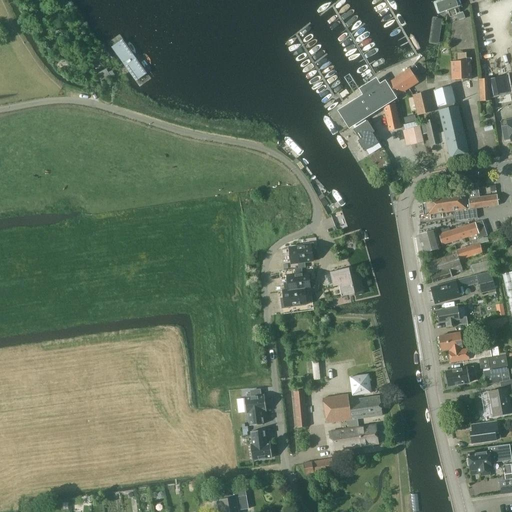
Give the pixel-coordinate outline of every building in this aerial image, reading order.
[(458,6),(455,0),(446,0),(436,4),(440,13),(458,6)] [(462,12),(457,14),(459,20),(465,18),(463,12),(462,12)] [(435,18),(431,42),(439,43),(442,19),(435,18)] [(112,48),(140,87),(151,79),(123,39),(112,48)] [(452,62),(451,62),(452,80),(471,79),(471,61),(467,61),(455,62),(452,62)] [(410,69),(399,76),(408,89),(419,82),(413,74),(418,70),(414,64),(410,69)] [(110,73),(108,69),(99,74),(103,80),(115,74),(114,71),(110,73)] [(507,75),(490,79),(494,96),(510,93),(507,75)] [(396,96),(408,89),(399,76),(388,83),(396,96)] [(491,101),(490,79),(479,79),(480,101),(491,101)] [(363,89),(367,95),(341,111),(350,125),(352,124),(363,117),(383,104),(394,98),(385,84),(380,87),(376,81),(363,89)] [(438,107),(439,109),(455,106),(454,103),(456,103),(451,86),(433,90),(438,107)] [(413,95),(418,115),(423,114),(433,111),(429,92),(413,95)] [(389,131),(401,128),(396,104),(394,98),(383,104),(384,107),(389,131)] [(434,119),(425,122),(419,123),(421,129),(422,134),(424,140),(429,139),(430,146),(440,143),(446,142),(450,160),(469,156),(457,105),(455,106),(439,109),(444,132),(438,133),(434,119)] [(363,117),(352,124),(355,129),(354,130),(360,140),(358,141),(364,151),(378,142),(373,133),(375,132),(368,121),(366,122),(363,117)] [(423,141),(423,140),(424,140),(422,134),(421,129),(419,123),(419,120),(410,122),(405,123),(403,124),(405,129),(403,129),(406,144),(411,143),(423,141)] [(511,140),(511,120),(508,121),(508,125),(501,127),(504,142),(511,140)] [(426,197),(427,203),(422,203),(424,215),(429,215),(454,211),(455,218),(456,221),(477,218),(476,208),(499,205),(497,195),(480,197),(478,183),(468,185),(469,191),(465,192),(426,197)] [(436,230),(419,235),(425,252),(444,247),(443,244),(468,237),(477,234),(478,239),(487,236),(482,220),(476,223),(450,231),(440,234),(439,231),(437,232),(436,230)] [(290,256),(283,257),(285,276),(301,274),(300,262),(308,261),(313,260),(312,253),(315,253),(314,243),(304,244),(304,246),(289,248),(290,256)] [(427,263),(433,282),(453,276),(453,274),(463,271),(459,260),(483,253),(480,243),(456,251),(457,253),(427,263)] [(498,267),(496,258),(472,266),(474,274),(498,267)] [(285,276),(287,291),(311,288),(310,278),(311,278),(311,274),(309,274),(309,268),(308,261),(300,262),(301,274),(285,276)] [(350,268),(331,272),(334,286),(339,285),(342,296),(355,293),(355,296),(364,294),(359,272),(351,274),(350,268)] [(456,282),(457,288),(463,287),(479,283),(481,293),(496,289),(491,272),(456,281),(456,282)] [(511,272),(503,274),(511,315),(511,272)] [(431,288),(435,303),(460,297),(459,295),(463,295),(465,292),(463,287),(457,288),(456,282),(431,288)] [(314,310),(311,288),(287,291),(280,292),(283,314),(314,310)] [(496,303),(499,314),(506,313),(504,302),(496,303)] [(460,318),(458,307),(437,311),(437,313),(436,313),(437,318),(438,318),(439,323),(446,322),(447,327),(468,324),(467,316),(460,318)] [(502,319),(487,321),(489,330),(504,327),(503,325),(505,324),(508,321),(508,317),(502,318),(502,319)] [(468,324),(471,337),(489,333),(489,330),(487,321),(487,320),(468,324)] [(461,332),(440,335),(443,352),(449,351),(464,349),(461,332)] [(467,350),(466,348),(464,349),(449,351),(451,363),(498,355),(497,346),(489,347),(489,346),(467,350)] [(506,355),(500,356),(491,358),(488,358),(479,359),(480,368),(481,371),(508,366),(506,355)] [(445,371),(448,386),(470,383),(468,372),(474,371),(473,367),(445,371)] [(494,369),(484,371),(484,372),(486,385),(500,382),(502,389),(487,392),(487,393),(489,392),(493,416),(491,416),(491,417),(511,413),(511,412),(508,393),(511,392),(511,379),(511,380),(509,372),(509,368),(494,371),(494,369)] [(371,393),(368,375),(350,377),(353,395),(371,393)] [(308,427),(304,391),(293,392),(297,428),(308,427)] [(348,394),(323,398),(327,423),(348,420),(357,419),(383,415),(380,396),(349,400),(348,394)] [(251,397),(245,398),(247,413),(249,413),(251,425),(264,424),(263,411),(267,410),(265,395),(262,396),(251,397)] [(359,427),(357,419),(348,420),(349,429),(329,432),(332,451),(379,444),(376,425),(359,427)] [(473,431),(471,431),(472,443),(496,440),(495,433),(498,433),(497,422),(472,425),(473,431)] [(253,444),(251,445),(253,460),(272,457),(271,442),(267,443),(265,430),(251,432),(253,444)] [(490,467),(491,467),(491,462),(497,461),(511,459),(509,445),(495,446),(488,447),(489,451),(469,453),(471,469),(479,468),(479,472),(491,470),(490,467)] [(314,475),(334,472),(331,458),(304,463),(306,474),(314,473),(314,475)] [(511,486),(511,479),(500,481),(501,488),(511,486)] [(239,511),(239,510),(249,509),(246,488),(230,490),(232,498),(217,500),(218,511),(239,511)]
